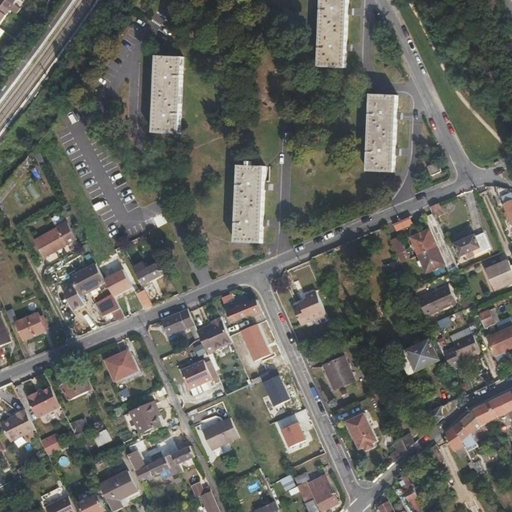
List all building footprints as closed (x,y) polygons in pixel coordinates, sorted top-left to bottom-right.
[(0,0),(0,2),(10,10),(17,0),(0,0)] [(322,0),(320,67),(347,68),(349,0),(322,0)] [(0,24),(10,10),(0,2),(0,24)] [(157,56),(154,133),(181,134),(184,57),(157,56)] [(371,94),(369,171),(395,172),(399,96),(371,94)] [(47,165),(37,146),(33,152),(41,167),(43,166),(44,167),(47,165)] [(34,161),(29,156),(12,177),(17,181),(34,161)] [(239,165),(236,242),(263,243),(267,167),(252,166),(252,162),(249,162),(249,166),(239,165)] [(438,163),(429,167),(433,175),(442,171),(438,163)] [(0,204),(18,182),(12,178),(0,192),(0,204)] [(511,191),(511,189),(496,186),(498,196),(501,205),(504,204),(511,222),(511,191)] [(445,215),(440,206),(432,210),(436,219),(445,215)] [(409,218),(393,225),(396,231),(397,230),(412,224),(409,218)] [(68,223),(35,241),(44,258),(78,239),(68,223)] [(445,264),(430,230),(411,238),(427,273),(445,264)] [(463,240),(455,244),(460,257),(467,254),(469,258),(491,248),(484,233),(477,236),(476,234),(468,238),(467,235),(461,237),(463,240)] [(140,237),(122,247),(124,251),(142,242),(140,237)] [(400,238),(392,241),(398,255),(404,253),(406,252),(400,238)] [(404,253),(398,255),(403,265),(408,262),(404,253)] [(511,266),(509,260),(486,269),(495,291),(511,283),(511,266)] [(144,262),(135,267),(145,286),(165,276),(158,263),(148,269),(144,262)] [(80,295),(99,286),(106,282),(96,263),(71,277),(80,295)] [(426,295),(430,303),(434,314),(457,303),(449,285),(426,295)] [(100,288),(99,286),(80,295),(81,297),(100,288)] [(145,290),(138,294),(145,310),(153,306),(145,290)] [(301,303),(294,306),(295,309),(302,325),(325,316),(327,315),(316,290),(306,294),(309,300),(301,303)] [(231,294),(223,298),(225,304),(231,302),(235,300),(235,299),(234,297),(233,293),(231,294)] [(116,321),(125,317),(113,294),(105,298),(111,310),(116,321)] [(419,298),(423,306),(430,303),(426,295),(419,298)] [(111,310),(105,298),(98,301),(104,313),(111,310)] [(233,323),(263,311),(258,300),(229,312),(233,323)] [(495,308),(490,310),(496,324),(496,323),(501,321),(495,308)] [(196,326),(189,309),(163,320),(165,326),(169,337),(191,328),(196,326)] [(489,309),(483,312),(480,313),(487,328),(496,324),(490,310),(489,309)] [(39,313),(17,322),(25,341),(47,332),(46,330),(49,328),(44,316),(41,317),(39,313)] [(431,325),(442,320),(439,314),(429,319),(431,325)] [(2,316),(0,316),(0,346),(12,341),(2,316)] [(233,343),(230,336),(222,317),(212,321),(213,324),(214,326),(211,328),(210,325),(198,331),(201,337),(209,354),(216,351),(233,343)] [(196,339),(201,337),(198,331),(196,326),(191,328),(196,339)] [(496,356),(511,349),(511,327),(488,338),(496,356)] [(481,351),(473,334),(454,343),(455,347),(444,352),(445,354),(452,369),(464,364),(461,360),(481,351)] [(445,354),(444,352),(440,342),(434,344),(432,339),(399,354),(408,375),(441,360),(440,356),(445,354)] [(195,348),(199,358),(208,355),(204,345),(195,348)] [(130,351),(107,361),(116,381),(139,371),(130,351)] [(345,357),(324,365),(335,390),(356,381),(345,357)] [(204,361),(182,371),(191,389),(212,380),(204,361)] [(81,376),(61,386),(69,402),(92,390),(87,379),(83,381),(81,376)] [(37,389),(27,394),(38,416),(61,405),(51,385),(38,391),(37,389)] [(129,388),(119,393),(122,399),(132,394),(129,388)] [(456,406),(461,401),(463,393),(463,391),(462,392),(451,402),(452,402),(453,403),(454,404),(455,405),(456,406)] [(511,391),(474,409),(482,426),(510,413),(511,417),(511,391)] [(369,413),(380,409),(374,397),(358,403),(362,411),(367,409),(369,413)] [(156,402),(153,403),(159,416),(161,415),(156,402)] [(159,416),(153,403),(132,413),(141,434),(162,425),(159,416)] [(429,414),(434,426),(445,417),(444,415),(443,413),(443,411),(443,408),(442,406),(429,414)] [(482,426),(474,409),(461,421),(472,434),(482,426)] [(36,429),(27,411),(18,415),(19,418),(15,420),(14,417),(2,423),(12,442),(36,429)] [(366,413),(347,422),(360,450),(379,441),(366,413)] [(85,417),(70,424),(76,436),(81,433),(91,429),(87,422),(85,417)] [(231,417),(203,430),(212,450),(241,438),(231,417)] [(472,434),(461,421),(455,426),(469,455),(471,459),(477,457),(472,447),(478,444),(472,434)] [(469,455),(455,426),(447,434),(455,452),(456,451),(460,459),(469,455)] [(107,430),(94,436),(99,447),(113,440),(107,430)] [(76,436),(79,440),(88,459),(93,456),(81,433),(76,436)] [(408,450),(415,444),(410,433),(402,438),(408,450)] [(59,434),(43,442),(49,455),(65,447),(59,434)] [(401,457),(408,450),(402,438),(395,444),(401,457)] [(447,464),(437,444),(430,451),(439,468),(446,465),(447,464)] [(196,457),(191,446),(173,454),(179,465),(176,466),(179,474),(184,471),(181,464),(196,457)] [(129,455),(137,472),(151,465),(147,456),(143,457),(139,450),(129,455)] [(173,454),(171,456),(176,466),(179,465),(173,454)] [(151,465),(137,472),(142,482),(170,469),(173,476),(179,474),(176,466),(172,468),(168,457),(151,465)] [(478,459),(472,462),(475,467),(477,473),(478,475),(485,472),(478,459)] [(451,474),(446,465),(439,468),(447,485),(449,484),(453,481),(452,478),(450,474),(451,474)] [(101,484),(115,511),(120,509),(120,507),(116,508),(123,506),(121,500),(139,491),(129,470),(101,484)] [(308,472),(295,478),(299,485),(311,480),(308,472)] [(406,473),(399,479),(404,488),(406,491),(407,493),(407,496),(409,500),(411,501),(411,502),(416,511),(441,511),(439,508),(430,511),(427,511),(407,473),(406,473)] [(326,476),(310,484),(324,511),(340,503),(326,476)] [(294,480),(283,485),(286,492),(286,491),(297,486),(294,480)] [(212,492),(209,486),(204,489),(201,482),(192,486),(197,498),(202,496),(212,492)] [(272,491),(268,482),(261,485),(265,494),(272,491)] [(298,486),(306,503),(313,500),(306,482),(298,486)] [(272,491),(265,494),(270,505),(277,502),(272,491)] [(221,511),(212,492),(202,496),(208,511),(221,511)] [(382,511),(395,511),(394,509),(386,492),(381,496),(385,503),(380,506),(381,509),(382,511)] [(80,504),(84,511),(104,511),(107,510),(99,495),(80,504)] [(77,511),(70,496),(49,507),(51,511),(77,511)] [(319,511),(314,500),(306,503),(309,511),(319,511)] [(277,502),(270,505),(256,511),(276,511),(277,511),(280,510),(277,502)]
